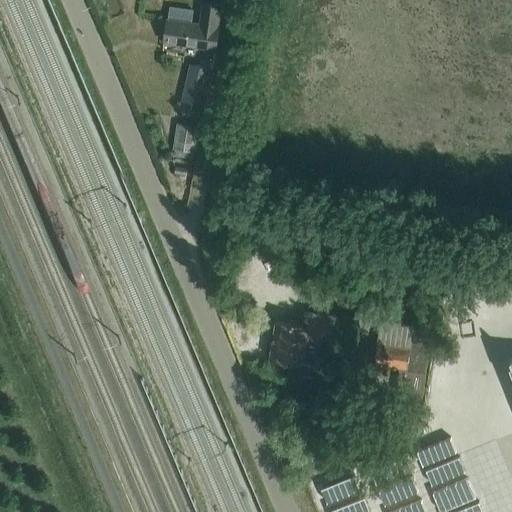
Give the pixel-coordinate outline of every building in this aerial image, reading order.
[(201,23),(168,18),(164,41),(216,48),(219,25),(218,25),(221,4),(204,1),(201,23)] [(183,99),(202,104),(210,67),(191,63),(183,99)] [(194,150),(198,126),(178,123),(174,147),(194,150)] [(276,319),(270,357),(303,362),(306,347),(350,354),(352,340),(313,334),(316,313),(303,311),(302,323),(276,319)] [(381,320),(375,365),(400,369),(394,406),(413,409),(416,394),(422,395),(425,371),(431,327),(381,320)] [(320,412),(348,415),(348,406),(320,407),(320,412)]
